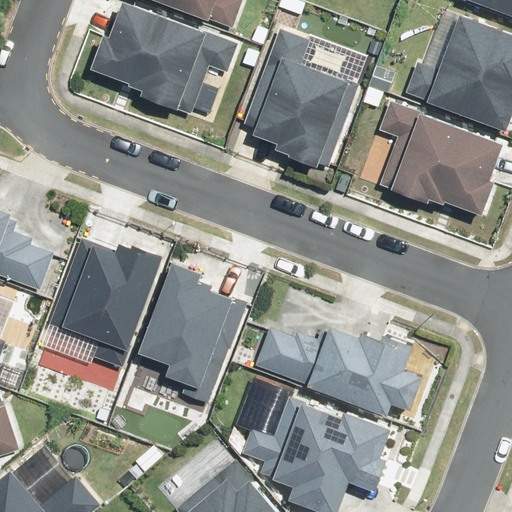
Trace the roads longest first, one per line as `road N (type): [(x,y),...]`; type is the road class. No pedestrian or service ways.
road 1 (residential): [(29,75),(60,137),(511,303)]
road 2 (residential): [(511,374),(460,511)]
